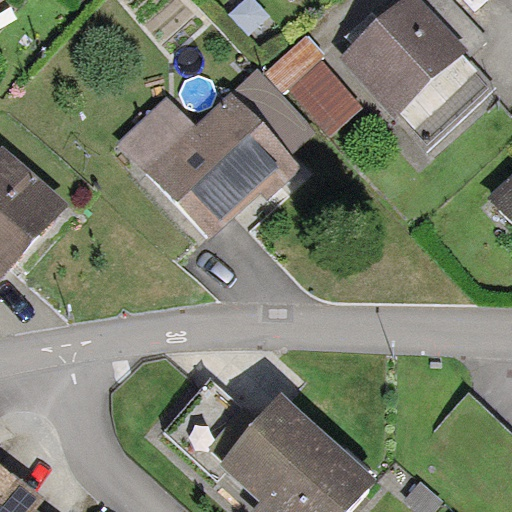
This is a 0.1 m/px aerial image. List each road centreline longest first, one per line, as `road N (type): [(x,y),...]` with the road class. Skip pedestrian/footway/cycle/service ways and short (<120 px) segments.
road 1 (residential): [(511,338),(169,336),(27,358)]
road 2 (residential): [(154,511),(27,358)]
